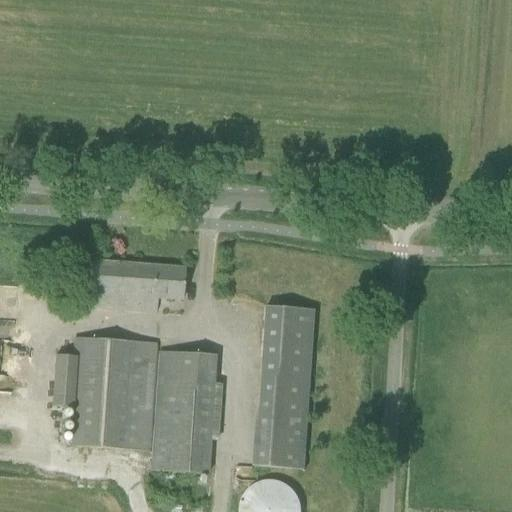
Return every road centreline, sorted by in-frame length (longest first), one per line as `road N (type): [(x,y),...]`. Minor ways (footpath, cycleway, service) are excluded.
road 1 (tertiary): [(400,214),(0,184)]
road 2 (unclassified): [(381,511),(400,214)]
